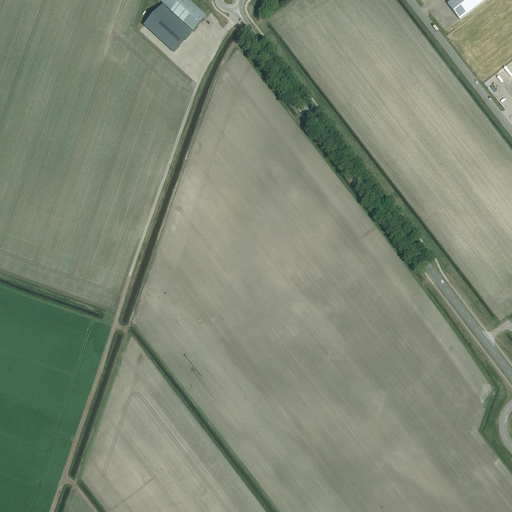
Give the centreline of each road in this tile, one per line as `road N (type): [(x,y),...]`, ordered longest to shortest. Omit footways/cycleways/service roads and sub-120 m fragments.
road 1 (secondary): [(511,379),(241,17)]
road 2 (unclassified): [(128,279),(197,80),(241,17)]
road 3 (unclassified): [(511,133),(409,0)]
